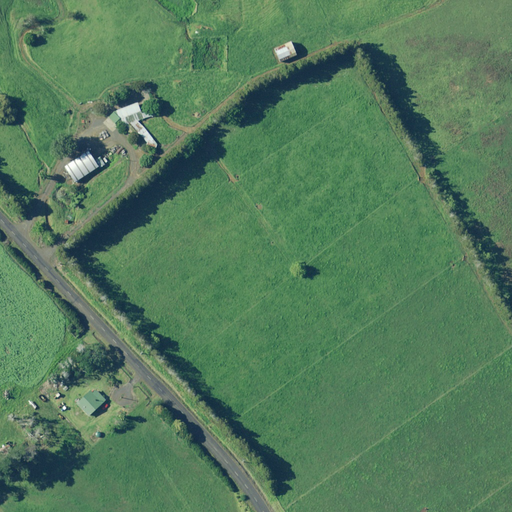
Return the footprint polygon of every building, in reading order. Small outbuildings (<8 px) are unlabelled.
[(291,40),(274,48),(280,62),(298,55),(291,40)] [(143,118),(137,102),(109,112),(107,115),(115,124),(120,121),(133,136),(139,132),(147,142),(146,149),(155,151),(157,144),(138,120),(143,118)] [(99,166),(88,150),(64,166),(74,182),(99,166)] [(102,158),(100,156),(96,159),(100,166),(108,161),(105,156),(102,158)] [(88,416),(105,398),(92,386),(76,404),(88,416)]
